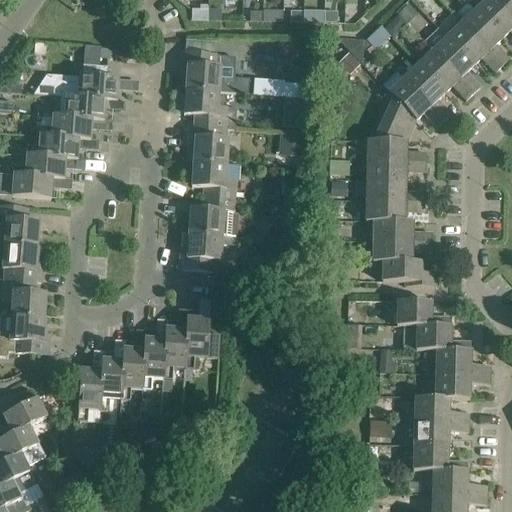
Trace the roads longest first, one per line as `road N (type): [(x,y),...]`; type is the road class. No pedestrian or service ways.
road 1 (residential): [(511,330),(472,285),(475,149),(511,115)]
road 2 (residential): [(73,320),(92,321),(145,292),(152,144)]
road 3 (residential): [(73,320),(80,222),(152,144)]
road 4 (residential): [(152,144),(157,46),(141,16),(119,0)]
road 5 (residential): [(507,511),(511,390)]
